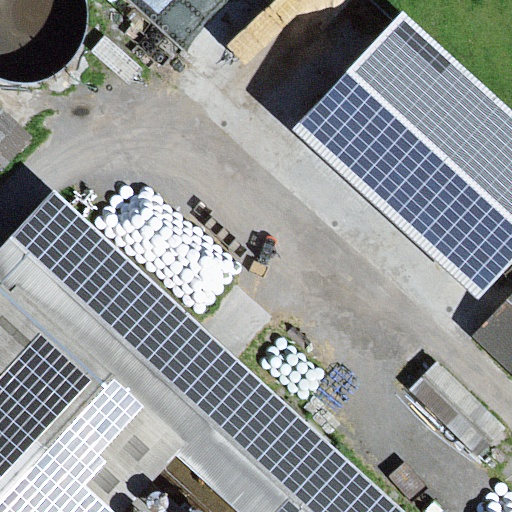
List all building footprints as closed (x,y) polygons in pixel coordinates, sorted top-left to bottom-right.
[(0,0),(0,59),(17,74),(71,13),(55,0),(0,0)] [(511,122),(400,21),(302,127),(486,295),(511,266),(511,122)] [(0,156),(14,169),(43,136),(0,98),(0,156)] [(395,511),(78,230),(9,308),(238,511),(395,511)] [(0,262),(0,280),(9,271),(0,262)] [(511,331),(497,346),(511,360),(511,331)] [(124,511),(0,401),(0,511),(124,511)]
